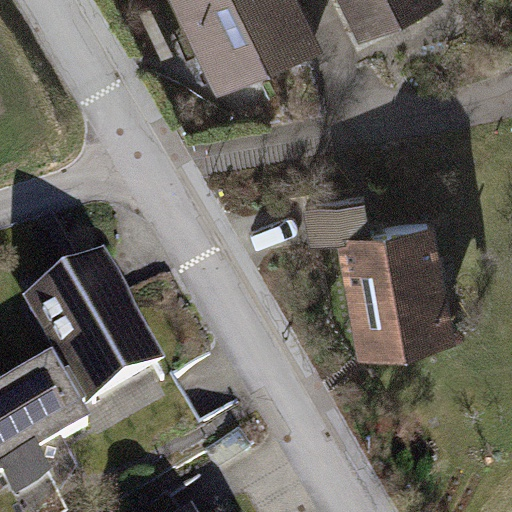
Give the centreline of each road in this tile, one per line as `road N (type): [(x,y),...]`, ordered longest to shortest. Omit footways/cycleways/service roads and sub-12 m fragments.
road 1 (residential): [(50,0),(349,511)]
road 2 (residential): [(511,95),(358,138)]
road 3 (track): [(150,167),(0,214)]
